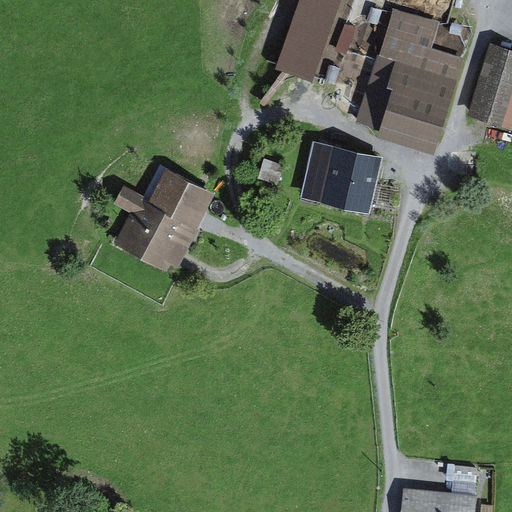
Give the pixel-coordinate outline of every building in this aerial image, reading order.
[(339,0),(302,0),(278,67),(311,79),(339,0)] [(360,125),(435,149),(464,58),(436,49),(444,23),(398,8),(360,125)] [(511,42),(493,36),(467,108),(511,123),(511,42)] [(381,156),(314,140),(302,194),(369,209),(381,156)] [(216,193),(163,165),(148,195),(128,185),(116,207),(132,215),(118,242),(175,271),(216,193)] [(482,511),(485,493),(410,483),(405,511),(482,511)]
